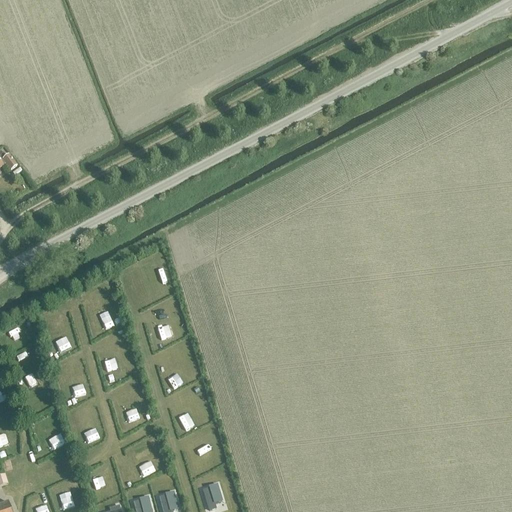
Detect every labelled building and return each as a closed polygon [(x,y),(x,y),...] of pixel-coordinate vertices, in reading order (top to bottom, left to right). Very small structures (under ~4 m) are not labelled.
[(8,156),(0,161),(0,168),(3,166),(5,164),(10,171),(16,167),(8,156)] [(12,324),(15,338),(24,336),(22,322),(12,324)] [(116,369),(130,363),(127,357),(114,363),(116,369)] [(37,367),(28,370),(31,380),(40,377),(37,367)] [(0,396),(10,393),(6,383),(0,385),(0,396)] [(126,424),(142,419),(138,407),(122,412),(126,424)] [(52,408),(41,414),(45,422),(56,416),(52,408)] [(157,455),(141,461),(144,467),(160,461),(157,455)] [(11,468),(0,470),(2,481),(12,479),(11,468)] [(158,478),(149,484),(155,493),(164,486),(158,478)] [(217,510),(215,504),(223,502),(218,485),(209,487),(210,489),(204,491),(210,511),(217,510)] [(166,495),(166,496),(160,498),(163,511),(171,511),(172,511),(179,510),(175,492),(166,495)] [(140,499),(141,501),(134,503),(136,511),(152,511),(149,497),(140,499)] [(0,511),(10,511),(8,503),(0,505),(0,511)]
